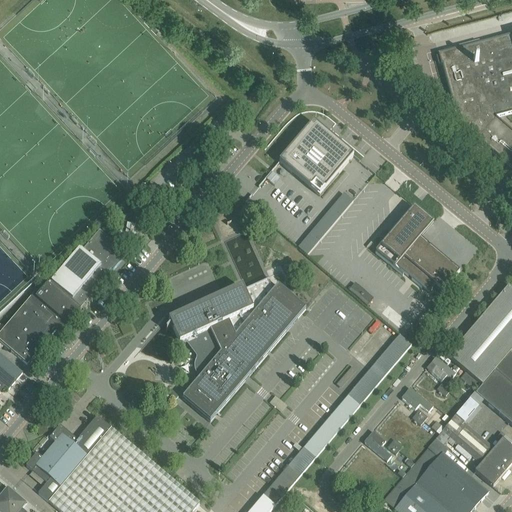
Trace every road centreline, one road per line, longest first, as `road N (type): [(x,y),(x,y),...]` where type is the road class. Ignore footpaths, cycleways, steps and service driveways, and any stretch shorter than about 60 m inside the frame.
road 1 (unclassified): [(0,444),(276,116),(306,91)]
road 2 (unknown): [(69,362),(229,493),(345,352)]
road 3 (unclassified): [(511,258),(323,481),(338,511)]
road 4 (unclassified): [(511,254),(306,91)]
road 5 (tertiary): [(303,44),(486,0)]
